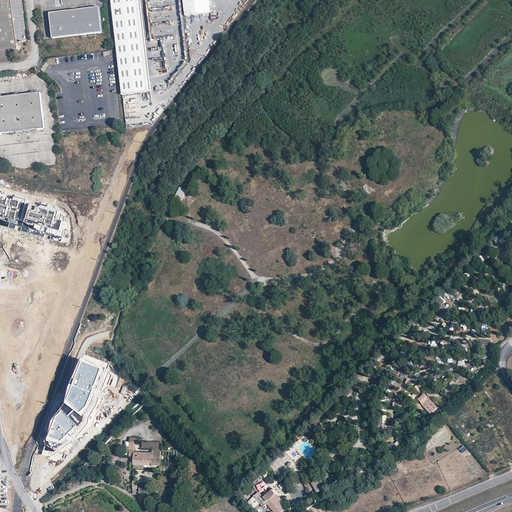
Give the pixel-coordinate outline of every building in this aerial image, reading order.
[(7,0),(0,0),(0,47),(13,46),(7,0)] [(110,0),(117,50),(122,95),(146,92),(135,0),(110,0)] [(140,0),(135,0),(146,92),(151,92),(140,0)] [(209,0),(182,0),(185,16),(211,13),(209,0)] [(76,10),(69,10),(48,13),(51,38),(100,33),(97,7),(76,10)] [(35,94),(29,95),(24,95),(18,96),(13,97),(7,97),(1,98),(0,98),(0,133),(12,132),(28,130),(44,128),(40,93),(35,94)] [(187,191),(180,187),(176,195),(182,199),(187,191)] [(61,222),(64,214),(0,196),(0,225),(63,243),(63,238),(66,238),(68,232),(65,231),(67,224),(61,222)] [(499,233),(493,239),(497,242),(503,237),(499,233)] [(489,259),(493,264),(502,256),(490,244),(482,251),(489,259)] [(0,277),(14,277),(58,278),(62,274),(63,270),(61,266),(59,265),(0,248),(0,277)] [(376,292),(380,289),(376,283),(371,286),(376,292)] [(444,297),(450,301),(453,297),(447,293),(444,297)] [(0,325),(60,320),(66,300),(42,301),(15,304),(0,299),(0,325)] [(48,357),(46,345),(1,352),(12,414),(23,411),(31,401),(26,371),(45,368),(48,357)] [(108,370),(86,362),(70,406),(52,429),(45,454),(58,457),(89,425),(90,418),(98,407),(101,395),(106,385),(117,389),(122,377),(110,364),(108,370)] [(432,414),(438,408),(428,398),(421,405),(431,415),(432,414)] [(440,447),(451,438),(441,427),(431,436),(440,447)] [(427,450),(433,445),(429,440),(423,444),(427,450)] [(136,442),(129,442),(129,455),(131,455),(130,461),(134,461),(134,464),(152,464),(152,465),(157,465),(157,453),(136,452),(136,442)] [(308,479),(304,482),(307,486),(310,490),(314,487),(317,492),(325,486),(322,481),(318,483),(316,480),(311,483),(308,479)] [(256,489),(262,494),(270,487),(264,481),(256,489)] [(254,497),(260,503),(263,507),(266,504),(273,511),(281,511),(284,510),(282,507),(285,504),(273,490),(264,497),(259,492),(254,497)] [(259,505),(260,503),(254,497),(246,504),(253,511),(259,505)]
